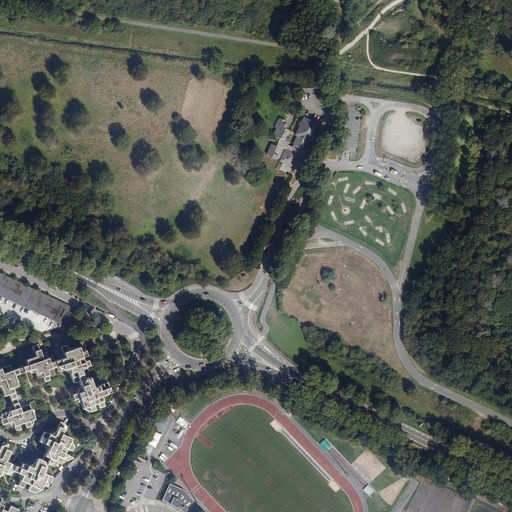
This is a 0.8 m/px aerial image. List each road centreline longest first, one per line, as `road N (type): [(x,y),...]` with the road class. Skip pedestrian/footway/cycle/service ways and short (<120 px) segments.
road 1 (residential): [(321,164),(366,165),(417,182),(420,204),(395,292),(402,356),(424,382),(511,423)]
road 2 (primary): [(313,386),(511,482)]
road 3 (primary): [(173,304),(149,303),(0,234)]
road 4 (primary): [(0,242),(164,329)]
road 5 (unclassified): [(314,176),(290,194),(255,285),(224,298)]
road 6 (unclassified): [(259,292),(314,176)]
road 7 (secondary): [(80,508),(136,399)]
